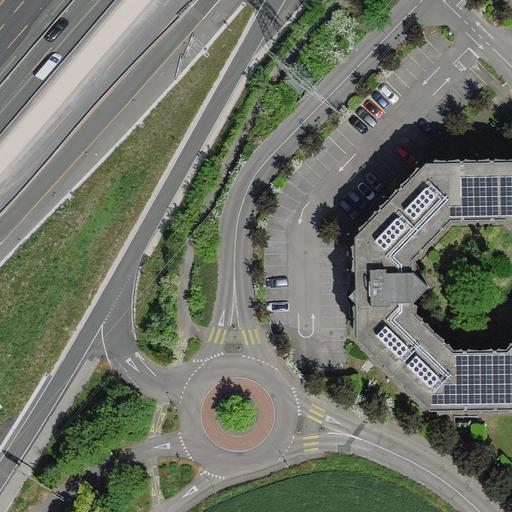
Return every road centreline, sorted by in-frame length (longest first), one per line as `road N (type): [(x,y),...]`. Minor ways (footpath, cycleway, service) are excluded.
road 1 (motorway): [(115,297),(280,0)]
road 2 (motorway): [(0,240),(217,0)]
road 3 (primary): [(0,495),(115,297)]
road 4 (motorway): [(0,129),(117,0)]
road 5 (primary): [(48,511),(108,468),(196,441)]
road 6 (unclassified): [(482,511),(450,484),(358,437)]
road 7 (primary): [(199,385),(158,383),(133,365),(115,297)]
